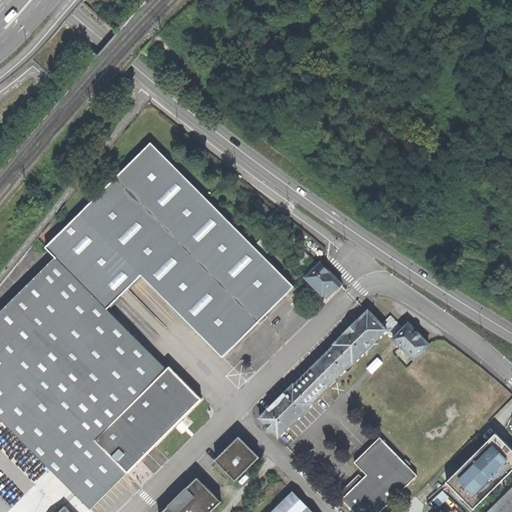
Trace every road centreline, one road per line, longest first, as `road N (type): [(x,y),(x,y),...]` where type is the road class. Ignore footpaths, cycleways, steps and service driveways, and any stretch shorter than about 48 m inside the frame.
road 1 (secondary): [(83,22),(290,186),(511,331)]
road 2 (unclassified): [(351,296),(371,284),(396,285),(511,374)]
road 3 (unclassified): [(351,296),(235,411)]
road 4 (unknown): [(136,299),(235,411)]
road 5 (unclassified): [(235,411),(132,511)]
